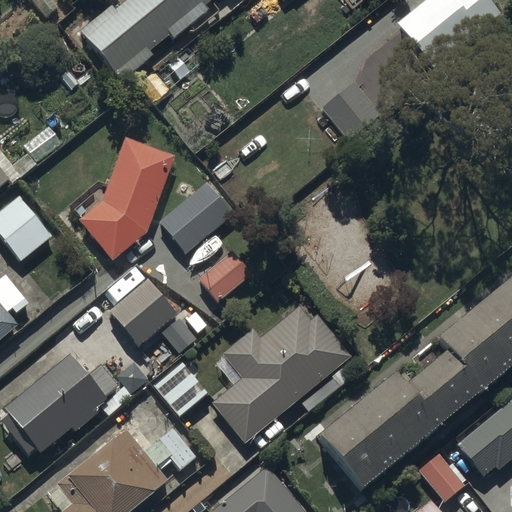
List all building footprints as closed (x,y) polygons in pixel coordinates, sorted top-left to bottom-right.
[(112,12),(80,38),(122,89),(153,63),(151,60),(171,42),(174,46),(205,21),(199,13),(214,0),(229,0),(137,0),(116,18),(112,12)] [(444,0),(434,0),(395,33),(433,78),(500,23),(481,0),(453,0),(448,4),(444,0)] [(92,75),(72,89),(87,112),(107,98),(92,75)] [(0,86),(0,109),(1,111),(12,100),(0,86)] [(352,87),(320,115),(349,148),(381,120),(352,87)] [(50,137),(24,159),(36,174),(62,152),(50,137)] [(176,165),(126,147),(102,210),(79,229),(112,270),(147,242),(176,165)] [(0,174),(0,196),(11,188),(0,174)] [(169,242),(186,262),(234,221),(206,187),(159,227),(163,233),(156,238),(164,247),(169,242)] [(19,203),(0,218),(0,242),(22,269),(53,244),(19,203)] [(231,260),(199,285),(218,310),(250,285),(231,260)] [(0,349),(18,334),(7,322),(13,318),(16,322),(29,311),(6,283),(0,288),(0,349)] [(403,381),(317,452),(359,504),(511,378),(511,291),(436,354),(446,366),(413,393),(403,381)] [(95,358),(124,332),(117,325),(123,319),(105,299),(70,331),(95,358)] [(235,393),(213,411),(245,451),(352,366),(317,322),(310,327),(300,314),(261,346),(253,336),(222,362),(224,364),(217,370),(235,393)] [(161,349),(128,375),(140,390),(173,364),(161,349)] [(70,365),(26,402),(33,410),(12,428),(42,464),(74,437),(77,441),(100,422),(97,418),(120,399),(101,377),(88,387),(70,365)] [(183,366),(152,391),(190,437),(210,421),(188,394),(199,385),(183,366)] [(145,511),(170,493),(157,477),(160,474),(162,476),(172,467),(181,478),(198,464),(174,434),(143,459),(127,439),(50,501),(58,511),(145,511)] [(438,462),(418,478),(443,508),(463,492),(438,462)] [(300,511),(268,473),(221,511),(300,511)]
